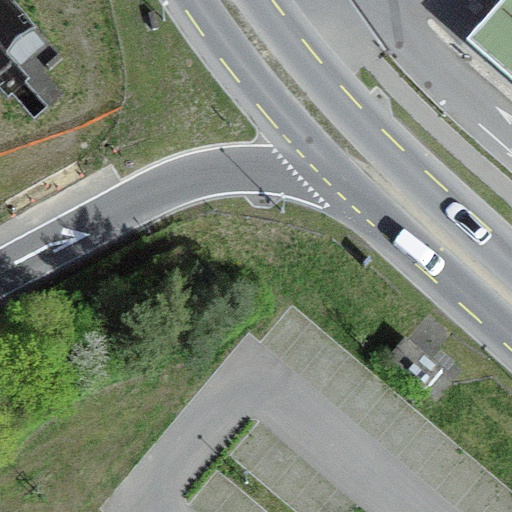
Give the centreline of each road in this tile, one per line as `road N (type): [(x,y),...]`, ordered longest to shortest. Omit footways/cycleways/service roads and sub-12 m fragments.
road 1 (primary): [(511,269),(334,102),(251,0)]
road 2 (motorway): [(0,277),(182,181),(220,171),(343,174)]
road 3 (primary): [(343,174),(511,333)]
road 4 (primary): [(196,0),(343,174)]
